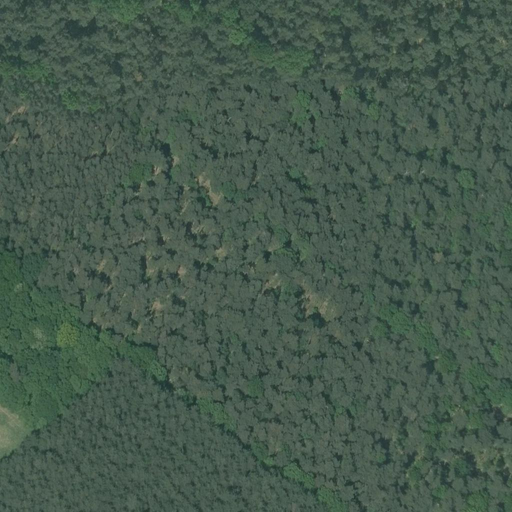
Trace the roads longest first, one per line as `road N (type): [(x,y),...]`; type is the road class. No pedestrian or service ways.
road 1 (track): [(23,296),(159,160),(511,419)]
road 2 (track): [(190,0),(231,6),(511,217)]
road 3 (track): [(0,277),(259,472)]
road 4 (track): [(474,191),(465,384)]
road 5 (track): [(17,50),(159,160)]
